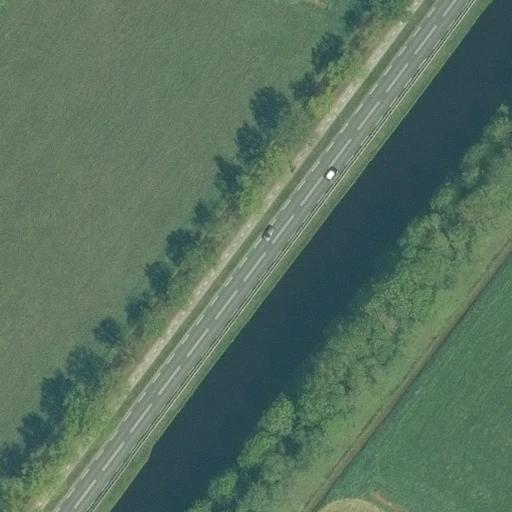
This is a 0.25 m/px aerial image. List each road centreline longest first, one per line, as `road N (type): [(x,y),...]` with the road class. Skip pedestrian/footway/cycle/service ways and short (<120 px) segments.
road 1 (primary): [(69,511),(454,0)]
road 2 (track): [(511,116),(209,511)]
